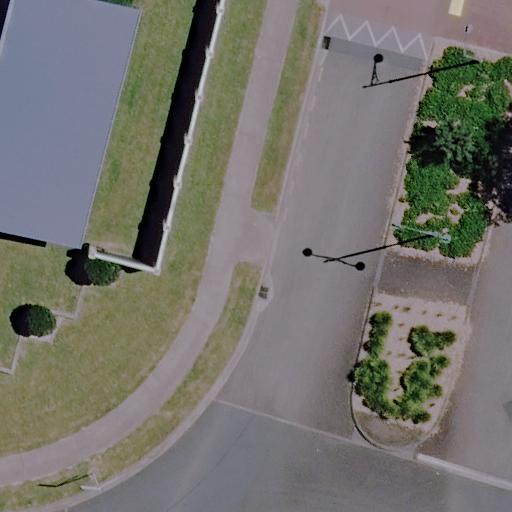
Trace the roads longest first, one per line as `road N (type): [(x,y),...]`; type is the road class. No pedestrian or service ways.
road 1 (tertiary): [(258,511),(337,305),(405,0)]
road 2 (tertiary): [(511,366),(487,511)]
